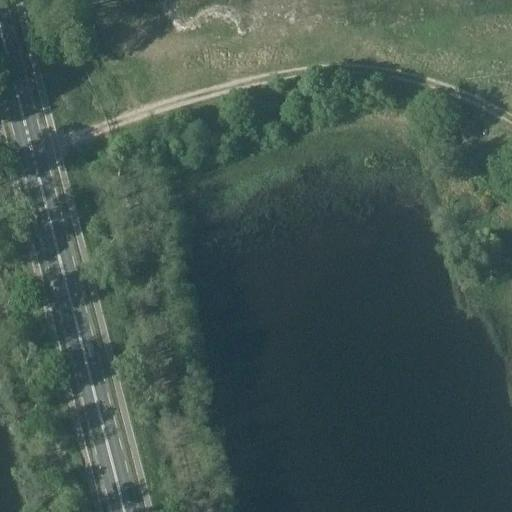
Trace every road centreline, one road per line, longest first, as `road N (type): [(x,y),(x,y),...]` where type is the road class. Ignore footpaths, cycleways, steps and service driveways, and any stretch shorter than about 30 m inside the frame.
road 1 (primary): [(118,511),(0,32)]
road 2 (track): [(511,119),(431,79),(324,68),(226,85),(101,128)]
